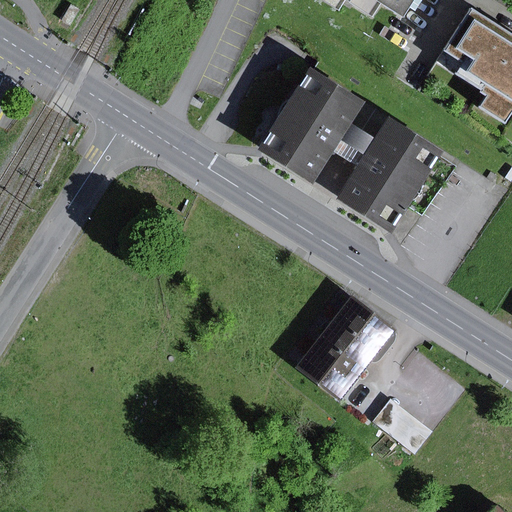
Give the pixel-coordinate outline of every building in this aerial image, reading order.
[(329,0),(344,10),(350,0),(355,0),(378,15),(386,1),(407,15),(417,0),(329,0)] [(79,10),(69,4),(59,22),(69,27),(79,10)] [(511,31),(474,8),(448,50),(466,61),(459,72),(487,90),(486,91),(491,94),(484,105),(508,121),(511,115),(511,31)] [(308,63),(256,146),(311,180),(332,147),(345,155),(363,127),(350,119),(363,98),(308,63)] [(355,162),(334,195),(390,230),(442,147),(415,130),(387,112),(373,134),(363,127),(345,155),(355,162)] [(391,331),(346,296),(291,368),(336,403),(355,378),(391,331)] [(431,432),(389,400),(371,423),(413,455),(431,432)]
